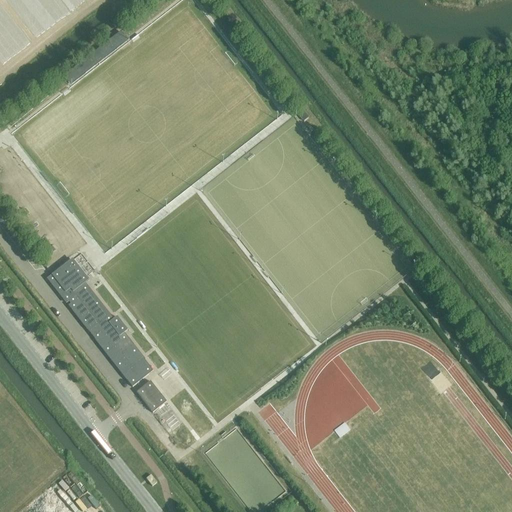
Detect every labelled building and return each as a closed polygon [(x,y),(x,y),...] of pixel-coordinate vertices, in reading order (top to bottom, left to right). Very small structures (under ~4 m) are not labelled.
[(304,112),(300,115),(299,115),(304,122),(309,118),(304,112)] [(314,126),(310,128),(309,129),(313,134),(318,131),(314,126)] [(73,304),(70,306),(132,388),(153,372),(124,334),(127,331),(117,318),(114,321),(113,320),(112,320),(110,317),(110,316),(85,283),(89,280),(89,281),(90,281),(74,260),(49,279),(68,303),(70,301),(73,304)] [(150,382),(136,393),(153,414),(167,403),(150,382)] [(146,480),(152,487),(157,484),(151,476),(146,480)]
